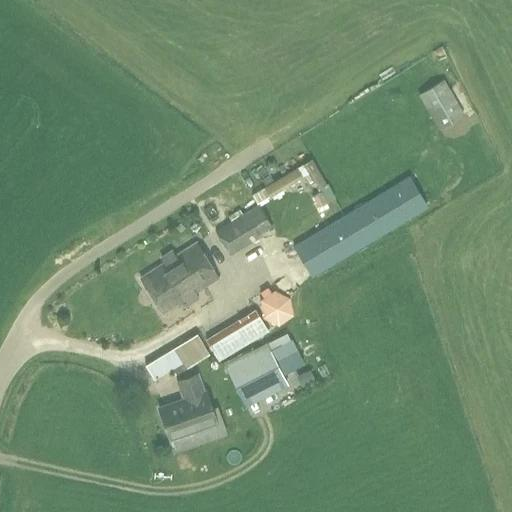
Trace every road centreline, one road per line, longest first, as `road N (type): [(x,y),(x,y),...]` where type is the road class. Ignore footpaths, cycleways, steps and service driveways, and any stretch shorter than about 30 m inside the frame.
road 1 (unclassified): [(0,384),(38,298),(240,161)]
road 2 (track): [(0,457),(130,486)]
